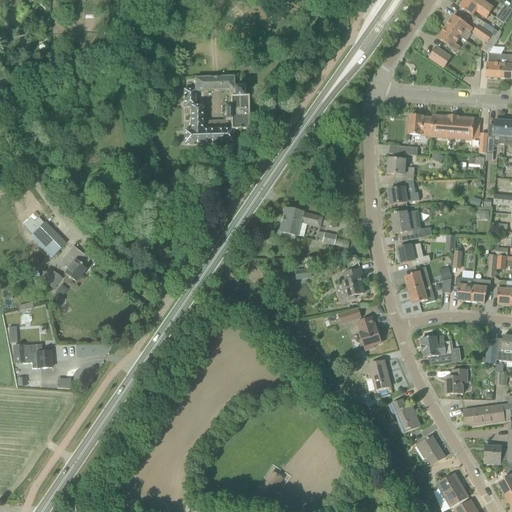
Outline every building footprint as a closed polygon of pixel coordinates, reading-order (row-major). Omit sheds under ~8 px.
[(468,0),(464,0),(459,8),(472,16),(475,12),(486,19),(489,14),(468,0)] [(483,0),(468,0),(489,14),(493,10),(482,2),(483,0)] [(496,18),(504,23),(511,10),(505,6),(496,18)] [(454,16),(446,28),(459,37),(467,42),(471,35),(469,33),(472,29),(454,16)] [(491,35),(482,29),(479,27),(476,32),(489,42),(492,36),(491,35)] [(459,37),(446,28),(438,40),(456,52),(459,47),(455,44),(459,37)] [(483,50),(488,54),(498,40),(501,33),(499,31),(498,33),(495,38),(492,36),(489,42),(483,50)] [(429,59),(438,65),(444,69),(451,58),(445,54),(436,48),(429,59)] [(490,59),(488,58),(488,64),(486,64),(486,78),(499,79),(501,55),(490,55),(490,59)] [(511,56),(501,55),(499,79),(511,80),(511,56)] [(248,98),(243,98),(243,88),(234,89),(234,77),(195,78),(195,90),(183,91),(184,108),(190,108),(190,132),(184,132),(184,145),(233,144),(232,131),(248,131),(248,98)] [(16,78),(3,82),(6,90),(19,85),(16,78)] [(410,117),(409,135),(431,137),(433,119),(423,119),(423,118),(410,117)] [(433,119),(431,137),(431,138),(472,141),(472,134),(478,135),(479,122),(473,122),(473,120),(458,119),(458,118),(449,117),(449,118),(433,117),(433,119)] [(507,122),(495,121),(493,137),(500,137),(500,145),(505,145),(505,142),(507,122)] [(479,154),(486,154),(487,138),(487,134),(480,134),(479,154)] [(487,138),(486,154),(493,155),(494,138),(487,138)] [(389,154),(405,156),(406,148),(390,146),(389,154)] [(435,153),(432,160),(440,163),(443,157),(435,153)] [(474,166),(480,166),(484,166),(484,158),(475,157),(475,159),(474,166)] [(394,175),(395,183),(413,182),(414,169),(405,168),(406,161),(389,159),(388,174),(394,175)] [(388,191),(390,206),(419,201),(418,193),(415,194),(413,182),(395,183),(395,190),(388,191)] [(493,205),(511,207),(511,203),(511,197),(495,195),(494,195),(493,205)] [(297,237),(300,224),(319,228),(322,219),(285,209),(279,233),(297,237)] [(488,220),(489,212),(477,211),(476,219),(488,220)] [(395,215),(392,216),(395,235),(400,234),(401,243),(422,239),(421,231),(421,230),(417,231),(414,212),(398,215),(397,213),(395,214),(395,215)] [(44,223),(43,224),(30,237),(51,259),(65,245),(44,223)] [(336,237),(324,234),(322,243),(334,246),(336,237)] [(455,251),(455,235),(446,235),(447,251),(455,251)] [(487,241),(479,240),(478,249),(486,249),(487,241)] [(411,246),(398,249),(399,256),(397,257),(399,264),(401,263),(401,265),(411,262),(413,268),(430,263),(429,257),(423,258),(420,245),(411,247),(411,246)] [(508,249),(496,248),(495,255),(507,256),(508,249)] [(461,268),(462,251),(454,251),(453,268),(461,268)] [(75,261),(67,255),(62,261),(65,263),(70,267),(65,274),(76,283),(86,271),(81,267),(82,266),(75,261)] [(490,256),(488,277),(496,278),(497,269),(498,257),(490,256)] [(498,257),(497,269),(505,270),(507,258),(498,257)] [(441,279),(451,278),(450,267),(440,269),(441,279)] [(405,278),(408,291),(431,285),(428,275),(426,268),(417,271),(417,273),(411,275),(412,277),(405,278)] [(294,271),(295,278),(302,277),(302,280),(311,279),(309,269),(294,271)] [(348,301),(349,300),(356,299),(355,296),(364,294),(361,281),(363,280),(361,270),(342,275),(344,283),(343,283),(348,301)] [(50,288),(59,277),(52,271),(44,281),(43,282),(50,288)] [(473,280),(456,278),(455,288),(458,288),(457,294),(459,295),(458,302),(471,303),(473,280)] [(450,293),(451,279),(443,281),(442,293),(450,293)] [(491,282),(473,280),(471,303),(484,304),(485,297),(486,297),(487,291),(490,291),(491,282)] [(510,307),(511,292),(511,282),(506,282),(499,281),(497,298),(499,298),(498,306),(510,307)] [(433,295),(431,285),(408,291),(412,304),(419,302),(419,303),(425,302),(426,304),(435,302),(433,295)] [(358,310),(339,316),(342,324),(361,318),(358,310)] [(366,351),(374,348),(373,346),(381,344),(376,328),(375,329),(372,319),(358,323),(361,333),(360,333),(366,351)] [(496,361),(511,362),(511,337),(503,336),(503,340),(498,339),(496,361)] [(430,367),(440,366),(452,364),(451,355),(450,342),(444,343),(444,337),(436,338),(437,338),(420,340),(423,359),(428,358),(430,367)] [(13,366),(32,364),(32,370),(51,369),(50,353),(41,353),(41,346),(12,347),(13,366)] [(366,351),(359,353),(362,360),(368,358),(366,351)] [(368,365),(372,379),(366,381),(369,392),(375,391),(391,388),(384,362),(368,365)] [(445,379),(445,395),(463,394),(462,384),(467,383),(467,370),(452,371),(452,378),(445,379)] [(494,384),(504,385),(505,373),(495,372),(494,384)] [(27,386),(26,378),(18,378),(18,386),(27,386)] [(406,408),(403,401),(389,406),(393,416),(396,415),(404,434),(420,428),(411,407),(408,408),(408,407),(406,408)] [(511,404),(503,406),(505,422),(511,422),(510,418),(511,417),(511,404)] [(503,406),(463,411),(465,427),(505,422),(503,406)] [(499,465),(500,462),(500,461),(507,461),(507,463),(511,463),(511,430),(510,431),(508,451),(501,451),(502,448),(485,447),(484,461),(485,461),(484,464),(499,465)] [(427,441),(419,446),(432,466),(445,458),(432,438),(429,440),(429,439),(427,440),(427,441)] [(266,503),(282,479),(273,473),(257,497),(266,503)] [(511,475),(510,476),(503,480),(504,481),(498,484),(506,497),(511,493),(511,475)] [(441,511),(444,511),(468,498),(464,491),(463,491),(454,476),(440,484),(449,499),(439,505),(441,511)] [(476,510),(470,502),(455,511),(474,511),(476,510)]
